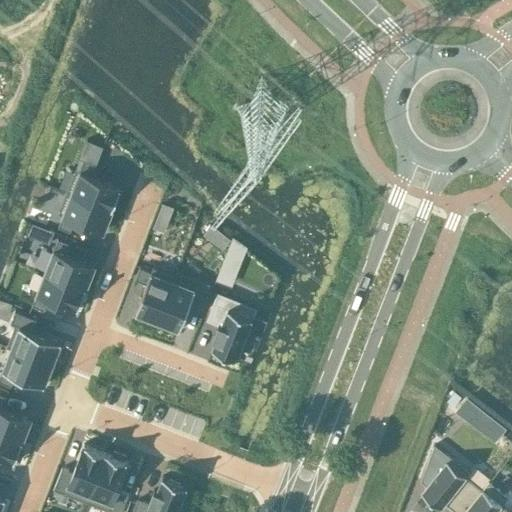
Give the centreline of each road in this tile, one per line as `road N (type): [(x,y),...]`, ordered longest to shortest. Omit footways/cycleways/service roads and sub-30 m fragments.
road 1 (tertiary): [(412,150),(286,489)]
road 2 (tertiary): [(314,499),(445,163)]
road 3 (residential): [(66,405),(286,489)]
road 4 (residential): [(94,328),(152,183)]
road 5 (residential): [(224,380),(94,328)]
road 6 (tertiary): [(306,0),(397,89)]
